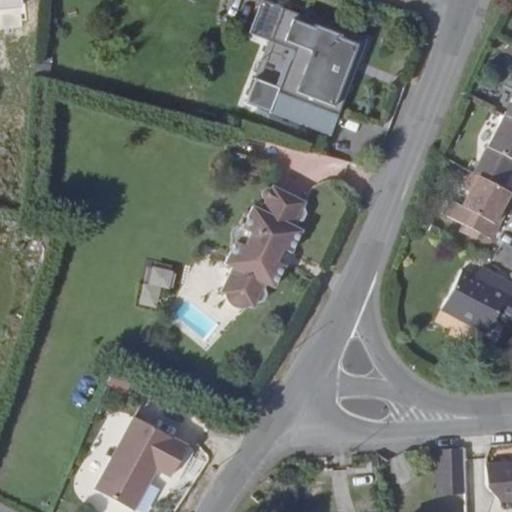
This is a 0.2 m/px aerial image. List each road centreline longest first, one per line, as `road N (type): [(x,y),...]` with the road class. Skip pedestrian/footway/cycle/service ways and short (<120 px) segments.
road 1 (tertiary): [(363,259),(460,11)]
road 2 (tertiary): [(270,423),(410,428),(486,416)]
road 3 (tertiary): [(408,393),(375,341),(363,259)]
road 4 (tertiary): [(306,376),(363,259)]
